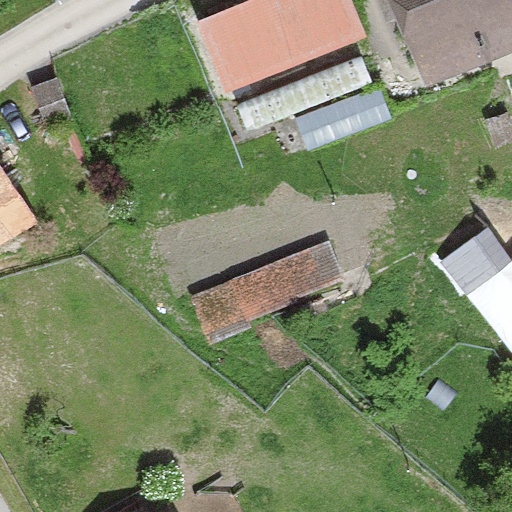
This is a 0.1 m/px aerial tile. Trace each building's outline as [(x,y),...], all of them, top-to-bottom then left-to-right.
[(341,0),(237,0),(184,21),(212,93),(356,37),(341,0)] [(511,0),(388,0),(418,75),(511,38),(511,0)] [(0,177),(0,232),(26,214),(0,177)] [(332,234),(189,278),(201,317),(344,273),(332,234)] [(511,251),(460,296),(511,357),(511,251)]
